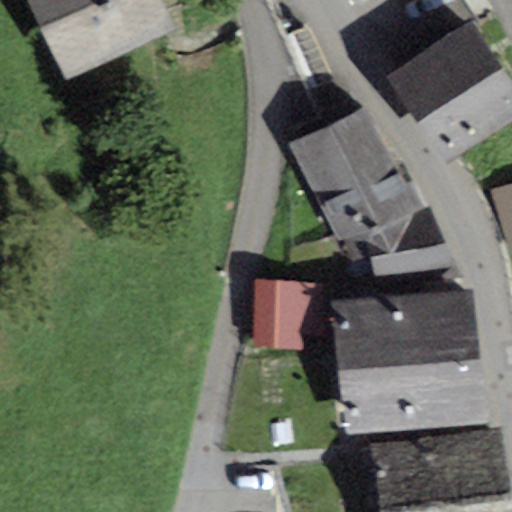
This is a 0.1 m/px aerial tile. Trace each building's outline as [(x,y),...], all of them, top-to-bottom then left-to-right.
[(34,0),(66,68),(175,18),(166,0),(34,0)] [(511,89),(480,36),(408,78),(453,152),(511,116),(511,89)] [(362,101),(291,145),(354,257),(371,251),(376,283),(462,269),(421,197),(362,101)] [(329,294),(348,427),(490,408),(472,275),(329,294)] [(369,439),(380,511),(511,511),(511,489),(501,419),(369,439)]
